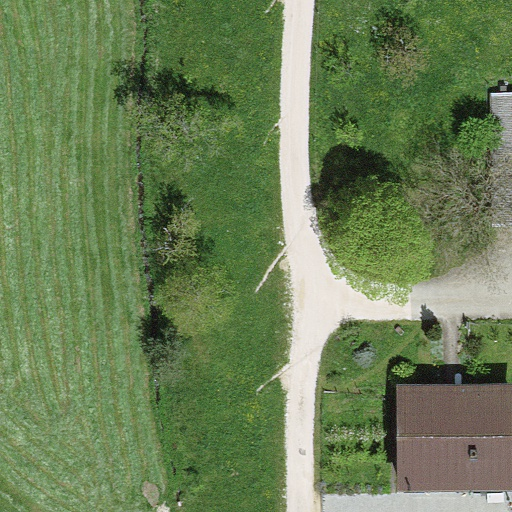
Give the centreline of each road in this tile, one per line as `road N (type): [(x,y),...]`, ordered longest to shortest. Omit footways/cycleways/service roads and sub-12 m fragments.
road 1 (track): [(302,0),(298,136),(312,282),(305,511)]
road 2 (track): [(312,282),(511,281)]
